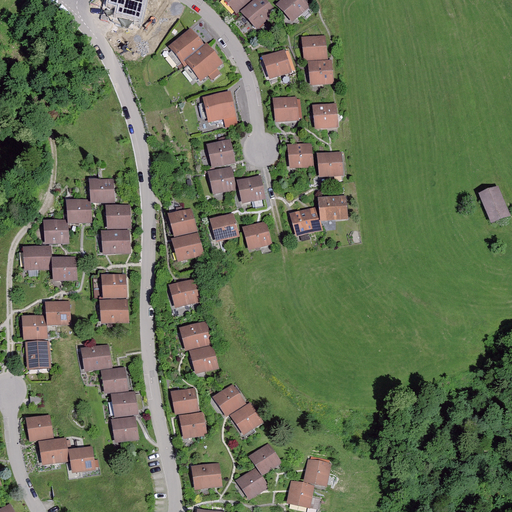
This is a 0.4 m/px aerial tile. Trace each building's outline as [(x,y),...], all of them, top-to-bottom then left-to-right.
[(115,16),(140,22),(145,0),(108,0),(108,5),(118,7),(115,16)] [(223,0),(237,14),(251,0),(223,0)] [(277,12),(265,0),(256,0),(241,14),(257,31),(277,12)] [(283,0),(276,6),(292,24),(310,7),(303,0),(283,0)] [(182,65),(185,64),(205,47),(191,30),(169,49),(182,65)] [(302,39),(304,61),(328,59),(326,37),(302,39)] [(205,47),(185,64),(201,83),(209,77),(212,82),(221,74),(218,70),(223,65),(207,46),(205,47)] [(263,59),(270,81),(292,74),(285,51),(263,59)] [(309,65),(312,87),(335,85),(332,62),(309,65)] [(237,118),(231,93),(203,100),(210,124),(223,121),(237,118)] [(273,101),(275,124),(299,121),(297,99),(273,101)] [(313,108),(316,131),(330,129),(340,128),(337,105),(313,108)] [(239,126),(237,118),(223,121),(226,129),(239,126)] [(207,147),(212,170),(236,164),(230,141),(207,147)] [(288,147),(290,170),(314,167),(312,144),(288,147)] [(317,156),(320,179),(343,176),(341,154),(331,155),(317,156)] [(208,174),(213,196),(237,191),(231,168),(208,174)] [(255,203),(256,209),(267,207),(260,178),(237,183),(242,205),(255,203)] [(90,182),(91,205),(115,204),(114,180),(90,182)] [(479,196),(491,224),(506,218),(494,190),(479,196)] [(319,209),(318,210),(321,224),(348,220),(346,197),(318,199),(319,209)] [(68,203),(70,225),(92,223),(90,201),(68,203)] [(107,208),(108,231),(132,229),(130,206),(107,208)] [(321,224),(318,210),(317,208),(290,216),(297,239),(323,231),(321,224)] [(169,216),(175,239),(198,232),(192,210),(169,216)] [(216,244),(240,238),(234,215),(210,222),(216,244)] [(44,223),(45,246),(68,244),(67,221),(44,223)] [(243,229),(249,252),(272,245),(266,223),(243,229)] [(102,234),(104,257),(131,255),(129,232),(102,234)] [(172,241),(178,264),(205,256),(198,234),(172,241)] [(25,250),(26,272),(52,270),(50,248),(25,250)] [(53,260),(55,283),(78,282),(76,258),(53,260)] [(102,277),(104,300),(127,299),(126,276),(102,277)] [(170,287),(176,310),(203,302),(196,280),(170,287)] [(100,302),(102,325),(130,324),(128,301),(100,302)] [(46,305),(48,328),(72,325),(70,302),(46,305)] [(23,318),(24,341),(47,339),(46,317),(23,318)] [(180,330),(186,352),(213,345),(207,322),(180,330)] [(26,343),(28,371),(51,369),(49,342),(26,343)] [(82,351),(86,373),(113,368),(109,346),(82,351)] [(190,353),(196,376),(220,369),(213,347),(190,353)] [(102,373),(106,396),(129,391),(125,369),(102,373)] [(214,399),(226,418),(246,405),(233,385),(214,399)] [(172,393),(176,415),(198,411),(194,389),(172,393)] [(111,397),(115,419),(138,415),(134,392),(111,397)] [(43,396),(31,397),(32,406),(44,405),(43,396)] [(231,418),(244,437),(264,424),(250,404),(231,418)] [(180,419),(185,441),(208,436),(203,414),(180,419)] [(27,420),(31,442),(54,438),(50,416),(27,420)] [(111,422),(115,444),(139,441),(135,418),(111,422)] [(40,444),(44,466),(69,462),(65,440),(40,444)] [(249,458),(263,477),(276,469),(283,464),(269,445),(249,458)] [(69,452),(73,475),(96,470),(92,448),(69,452)] [(304,483),(327,488),(332,465),(309,460),(307,470),(304,483)] [(192,469),(195,491),(222,487),(219,465),(192,469)] [(236,482),(250,502),(263,492),(269,489),(255,469),(236,482)] [(287,505),(310,510),(314,488),(292,483),(290,491),(287,505)]
